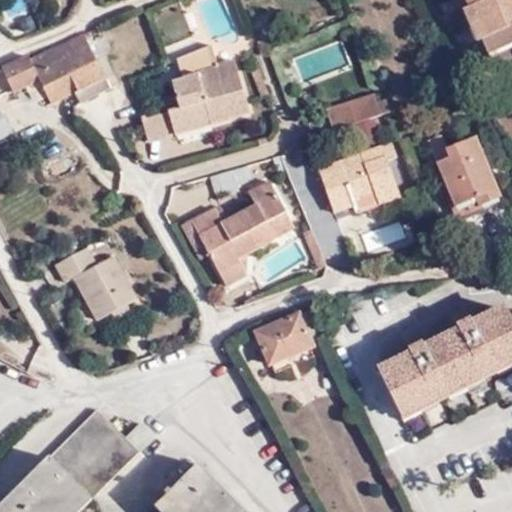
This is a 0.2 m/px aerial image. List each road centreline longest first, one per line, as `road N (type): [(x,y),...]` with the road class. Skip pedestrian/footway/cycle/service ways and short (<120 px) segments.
road 1 (residential): [(220,320),(337,280),(445,273)]
road 2 (residential): [(220,320),(117,123)]
road 3 (residential): [(0,55),(149,0)]
road 4 (residential): [(0,265),(50,362),(77,393)]
road 5 (unknown): [(424,511),(421,478),(511,445)]
road 6 (residential): [(77,393),(177,403),(200,413)]
road 7 (residential): [(200,413),(271,511)]
